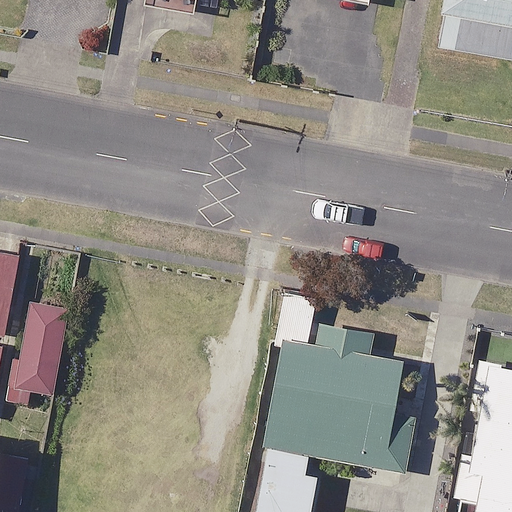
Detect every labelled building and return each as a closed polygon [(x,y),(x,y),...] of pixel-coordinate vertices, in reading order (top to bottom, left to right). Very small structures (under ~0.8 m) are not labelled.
[(511,0),(449,0),(442,46),(511,57),(511,0)] [(22,261),(0,257),(0,332),(10,334),(22,261)] [(268,450),(329,459),(405,471),(414,418),(401,416),(404,394),(419,396),(424,366),(375,358),(379,333),(317,324),(322,296),(284,290),(276,345),(285,346),(268,450)] [(76,318),(26,311),(13,397),(64,405),(76,318)] [(511,511),(511,366),(485,362),(456,511),(511,511)] [(21,511),(32,455),(0,449),(0,511),(21,511)] [(321,511),(329,459),(268,450),(258,511),(321,511)]
